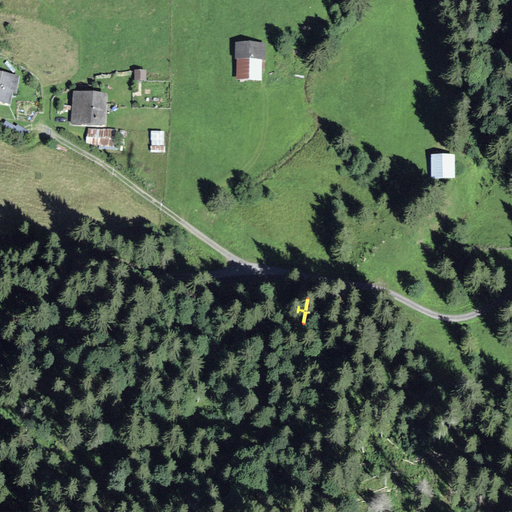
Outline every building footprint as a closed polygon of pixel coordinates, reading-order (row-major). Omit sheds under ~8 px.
[(263,46),(238,46),(238,81),(260,80),(260,67),(263,67),(263,46)] [(145,70),(135,70),(134,78),(145,78),(145,70)] [(18,80),(0,76),(0,102),(9,104),(11,93),(15,94),(18,80)] [(106,98),(75,96),(72,123),(104,126),(106,98)] [(24,138),(28,130),(6,120),(2,128),(24,138)] [(86,143),(113,144),(113,128),(87,127),(86,143)] [(164,150),(165,130),(152,130),(152,150),(164,150)] [(454,158),(432,159),(432,179),(454,179),(454,158)]
